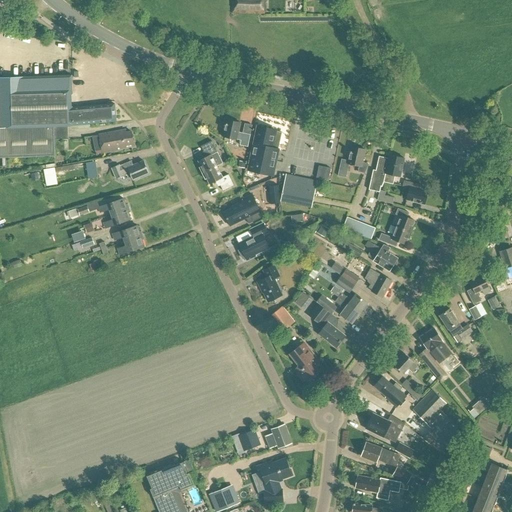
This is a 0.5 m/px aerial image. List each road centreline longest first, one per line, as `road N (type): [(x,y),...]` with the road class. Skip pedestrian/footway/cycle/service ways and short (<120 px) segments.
road 1 (residential): [(331,421),(287,405),(161,134),(185,69)]
road 2 (tertiary): [(331,421),(349,379),(448,242),(467,133)]
road 3 (tertiary): [(467,133),(185,69)]
road 4 (tertiary): [(185,69),(93,29),(52,0)]
